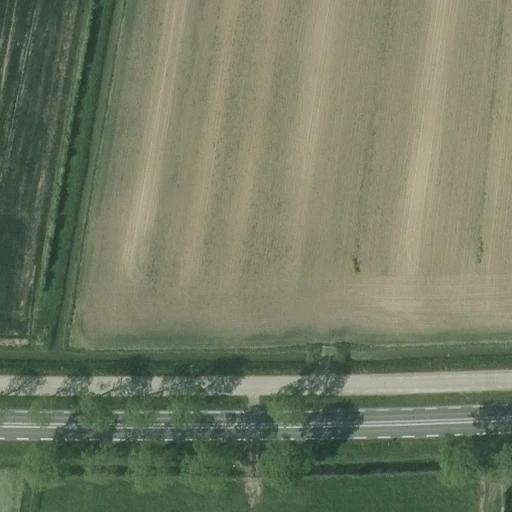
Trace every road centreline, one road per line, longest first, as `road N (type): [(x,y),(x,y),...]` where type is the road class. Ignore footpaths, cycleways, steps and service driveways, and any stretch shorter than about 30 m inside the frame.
road 1 (unclassified): [(511,376),(0,386)]
road 2 (primary): [(511,416),(0,426)]
